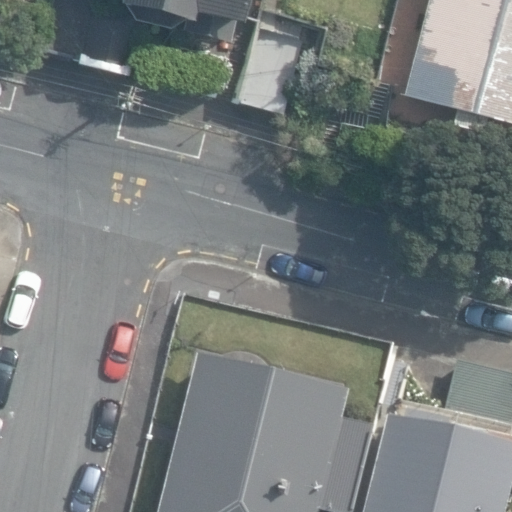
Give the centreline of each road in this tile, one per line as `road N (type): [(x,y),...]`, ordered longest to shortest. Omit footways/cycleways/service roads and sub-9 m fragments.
road 1 (residential): [(112,176),(511,275)]
road 2 (residential): [(31,511),(112,176)]
